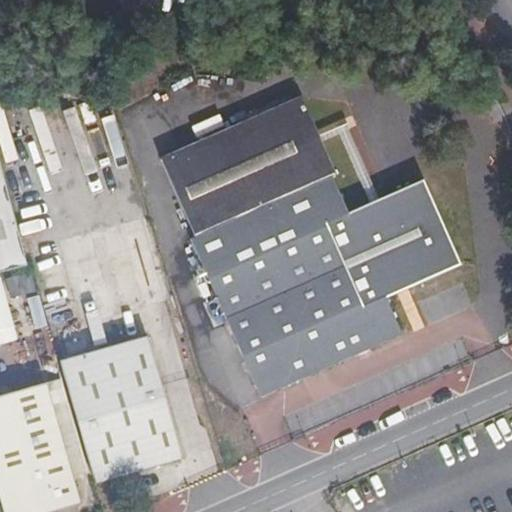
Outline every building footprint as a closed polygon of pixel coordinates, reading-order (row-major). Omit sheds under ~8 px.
[(309,109),(166,168),(200,247),(195,250),(262,408),(404,345),(391,313),(466,280),(430,194),(385,214),(376,218),(354,227),(338,188),(341,187),(328,154),(324,145),(309,109)] [(385,214),(350,134),(324,145),(328,154),(346,147),(376,218),(385,214)] [(0,182),(11,179),(0,137),(0,182)] [(0,279),(35,271),(11,179),(0,182),(0,279)] [(60,362),(96,485),(183,460),(147,337),(60,362)] [(90,477),(61,379),(0,396),(0,497),(4,511),(46,511),(79,503),(73,482),(90,477)]
